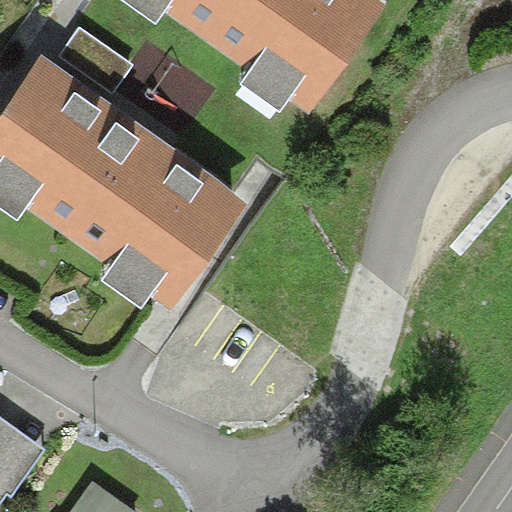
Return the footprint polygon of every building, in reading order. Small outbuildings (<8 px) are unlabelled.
[(374,0),(118,0),(116,3),(157,31),(168,16),(252,75),(241,91),(281,119),(291,105),(310,119),(388,9),(374,0)] [(133,65),(81,29),(62,57),(115,92),(133,65)] [(140,130),(43,62),(0,122),(0,215),(18,228),(29,213),(113,272),(102,288),(142,316),(152,303),(171,316),(249,206),(140,130)] [(0,494),(8,483),(11,485),(45,437),(0,404),(0,494)] [(93,472),(63,511),(135,511),(139,506),(93,472)]
